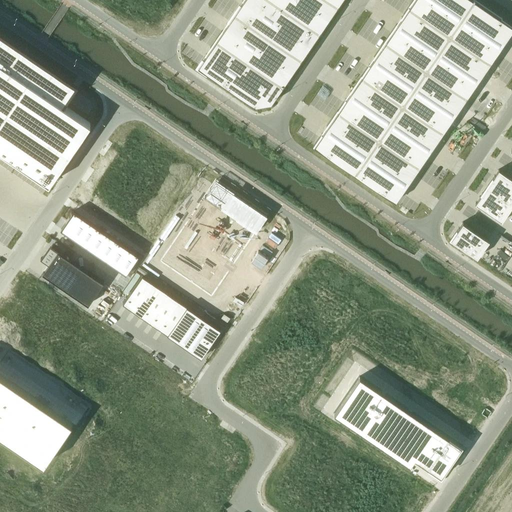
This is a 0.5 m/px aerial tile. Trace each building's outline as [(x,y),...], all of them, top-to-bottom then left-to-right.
[(272,0),(243,0),(234,13),(301,58),(319,32),(272,0)] [(330,0),(272,0),(319,32),(337,5),(330,0)] [(413,0),(409,6),(450,34),(473,0),(413,0)] [(511,25),(474,0),(473,0),(450,34),(490,62),(511,30),(511,25)] [(408,8),(385,41),(426,69),(450,34),(409,6),(408,8)] [(234,13),(216,40),(283,85),(301,58),(234,13)] [(0,150),(49,184),(90,123),(62,104),(75,85),(0,33),(0,150)] [(450,34),(426,69),(467,97),(490,62),(450,34)] [(216,40),(198,66),(255,106),(271,103),(283,85),(216,40)] [(385,41),(361,76),(402,104),(426,69),(385,41)] [(426,69),(402,104),(443,132),(467,97),(426,69)] [(361,76),(338,111),(378,139),(402,104),(361,76)] [(402,104),(378,139),(419,166),(443,132),(402,104)] [(338,111),(314,145),(354,173),(378,139),(338,111)] [(378,139),(354,173),(395,201),(419,166),(378,139)] [(511,178),(499,169),(487,187),(511,203),(511,178)] [(129,228),(147,202),(106,174),(87,201),(129,228)] [(215,179),(159,261),(211,297),(239,256),(267,215),(215,179)] [(511,203),(487,187),(475,204),(501,222),(511,205),(511,203)] [(73,210),(61,229),(76,240),(89,221),(73,210)] [(89,221),(76,240),(86,246),(99,228),(89,221)] [(463,222),(451,239),(477,257),(489,240),(463,222)] [(99,228),(86,246),(96,253),(108,234),(99,228)] [(108,234),(96,253),(106,260),(118,241),(108,234)] [(118,241),(106,260),(115,267),(128,248),(118,241)] [(50,245),(41,258),(52,265),(45,276),(88,305),(104,282),(61,253),(50,245)] [(128,248),(115,267),(126,273),(138,255),(128,248)] [(142,275),(122,304),(123,304),(125,305),(125,306),(126,305),(131,309),(131,310),(151,281),(142,275)] [(151,281),(131,310),(132,310),(134,312),(135,311),(140,315),(140,316),(160,287),(151,281)] [(160,287),(140,316),(141,317),(141,316),(143,318),(144,317),(149,321),(148,322),(149,322),(169,293),(160,287)] [(169,293),(149,322),(150,323),(150,322),(152,324),(158,327),(157,328),(158,329),(178,300),(169,293)] [(178,300),(158,329),(159,329),(161,330),(167,333),(166,334),(167,335),(187,306),(178,300)] [(187,306),(167,335),(169,336),(169,335),(175,339),(175,340),(176,340),(184,345),(184,346),(185,347),(185,346),(192,351),(192,352),(193,352),(201,357),(206,349),(207,350),(207,349),(221,329),(207,319),(205,318),(202,316),(202,317),(195,312),(196,312),(187,306)] [(223,314),(221,318),(227,322),(230,318),(223,314)] [(130,358),(89,422),(122,444),(164,378),(130,358)] [(0,434),(43,464),(72,423),(0,373),(0,434)] [(359,376),(334,413),(410,465),(414,458),(428,467),(441,476),(462,445),(449,436),(448,437),(359,376)] [(132,490),(165,511),(171,511),(203,465),(213,471),(233,441),(184,409),(132,490)]
